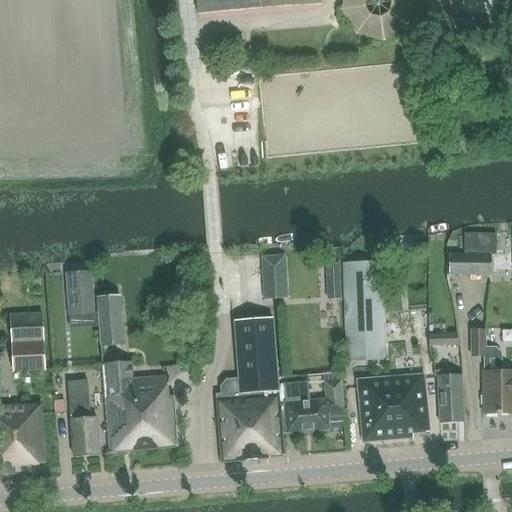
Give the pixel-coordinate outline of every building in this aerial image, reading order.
[(197,0),(198,16),(321,6),(320,0),(197,0)] [(333,0),(335,38),(390,36),(388,0),(333,0)] [(464,234),(464,241),(463,254),(449,253),(448,274),(490,275),(491,255),(495,255),(496,235),(464,234)] [(347,360),(385,358),(382,261),(343,263),(347,360)] [(341,271),(320,271),(320,299),(341,299),(341,271)] [(89,272),(76,273),(65,274),(69,316),(93,314),(89,272)] [(99,349),(123,346),(120,297),(96,298),(99,349)] [(42,315),(30,316),(10,316),(13,371),(45,370),(42,315)] [(220,395),(217,396),(222,463),(269,458),(269,457),(284,456),(282,434),(280,405),(273,320),(235,323),(239,379),(226,380),(220,388),(220,395)] [(511,403),(511,371),(502,372),(501,354),(495,348),(485,347),(485,331),(470,331),(471,357),(483,357),(484,373),(482,373),(483,416),(509,416),(509,414),(510,414),(510,403),(511,403)] [(457,335),(429,336),(430,348),(457,347),(457,335)] [(109,454),(178,447),(173,396),(168,397),(166,379),(136,382),(133,356),(100,359),(109,454)] [(445,376),(445,370),(437,371),(440,423),(464,422),(462,375),(445,376)] [(423,375),(420,375),(391,377),(358,380),(364,442),(413,438),(412,433),(429,432),(423,375)] [(73,456),(99,454),(97,418),(90,419),(87,381),(67,382),(73,456)] [(285,405),(280,405),(282,434),(288,434),(329,430),(328,412),(343,411),(342,399),(341,381),(325,382),(327,400),(309,402),(308,392),(307,383),(284,384),(285,403),(285,405)] [(45,464),(42,403),(0,403),(0,475),(30,474),(30,465),(45,464)]
